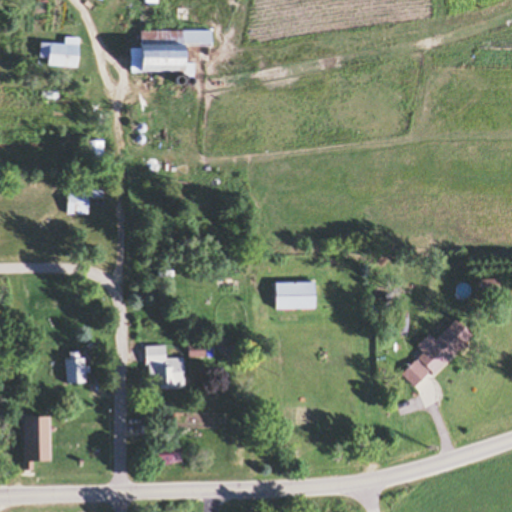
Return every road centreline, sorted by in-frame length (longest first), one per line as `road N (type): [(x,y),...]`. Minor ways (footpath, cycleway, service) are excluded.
road 1 (residential): [(117,511),(121,97),(111,47),(94,12),(76,0)]
road 2 (secondary): [(0,494),(300,488),(377,479),(511,435)]
road 3 (residential): [(0,269),(119,280)]
